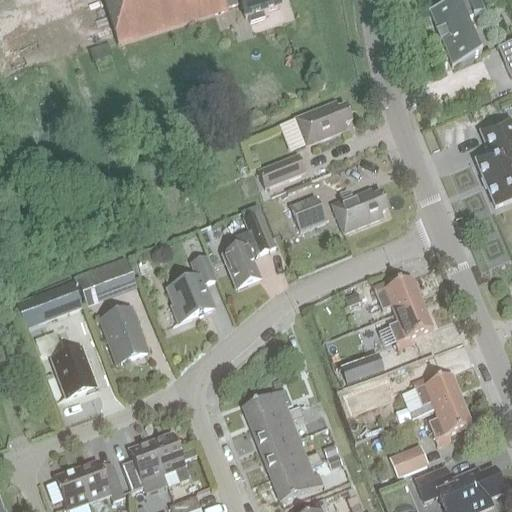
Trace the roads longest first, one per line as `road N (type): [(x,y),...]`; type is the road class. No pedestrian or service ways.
road 1 (residential): [(190,389),(286,299),(440,231)]
road 2 (tertiary): [(440,231),(384,95),(368,0)]
road 3 (tertiary): [(511,403),(440,231)]
road 4 (residential): [(23,459),(190,389)]
road 5 (residential): [(236,511),(190,389)]
